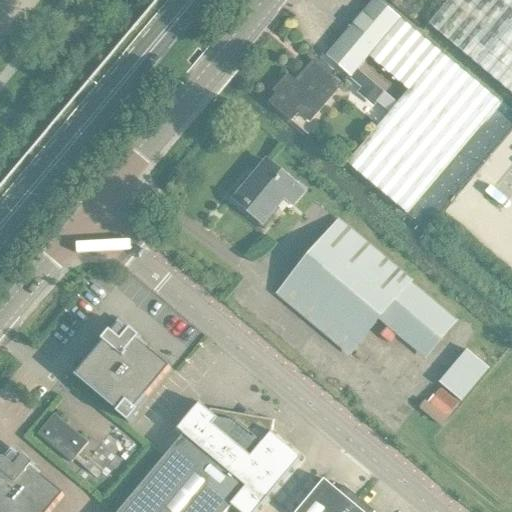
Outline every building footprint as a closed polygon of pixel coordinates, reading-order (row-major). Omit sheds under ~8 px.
[(511,0),(450,0),(429,25),(478,67),(511,95),(511,0)] [(413,33),(413,32),(377,1),(327,59),(351,80),(360,89),(356,94),(373,108),(384,93),(358,72),(370,58),(379,48),(391,59),(413,33)] [(407,214),(500,104),(414,31),(413,32),(413,33),(391,59),(379,48),(370,58),(409,91),(348,164),(407,214)] [(292,122),(298,114),(310,124),(342,88),(315,64),(296,85),(288,79),(275,94),(278,97),(271,104),(292,122)] [(291,205),(301,193),(266,163),(234,201),(261,224),(283,198),(291,205)] [(427,357),(454,325),(407,285),(409,283),(339,223),(279,294),(350,354),(381,317),(427,357)] [(115,332),(113,334),(110,332),(102,341),(105,344),(77,377),(119,411),(117,414),(128,424),(138,412),(136,410),(170,369),(137,341),(140,338),(130,330),(128,333),(125,331),(115,332)] [(467,351),(439,384),(461,402),(489,370),(467,351)] [(226,511),(247,488),(253,494),(291,449),(271,433),(273,421),(211,408),(208,411),(200,404),(178,431),(186,437),(122,511),(374,511),(375,511),(344,486),(338,493),(324,481),(298,511),(226,511)] [(72,464),(89,443),(54,415),(37,436),(72,464)] [(132,444),(117,431),(112,438),(127,450),(132,444)] [(0,511),(49,511),(63,497),(30,469),(33,466),(23,458),(20,461),(18,459),(8,460),(6,462),(4,459),(0,463),(0,511)]
